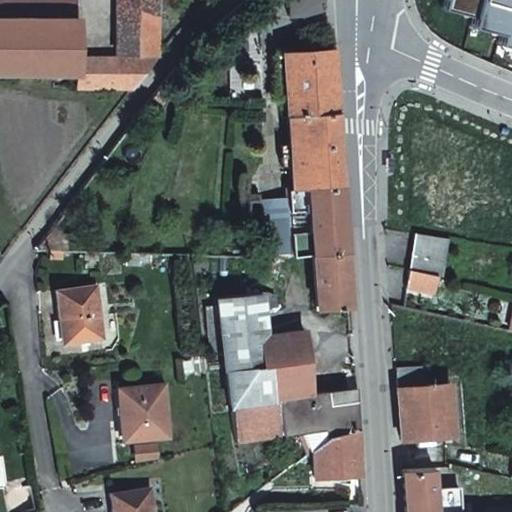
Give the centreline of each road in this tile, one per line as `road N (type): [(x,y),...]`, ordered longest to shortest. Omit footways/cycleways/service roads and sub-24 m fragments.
road 1 (tertiary): [(370,29),(361,174),(380,511)]
road 2 (unclassified): [(219,0),(181,33),(128,122),(0,292)]
road 3 (unknown): [(16,272),(36,423),(59,511)]
road 4 (residential): [(511,99),(429,68),(370,29)]
